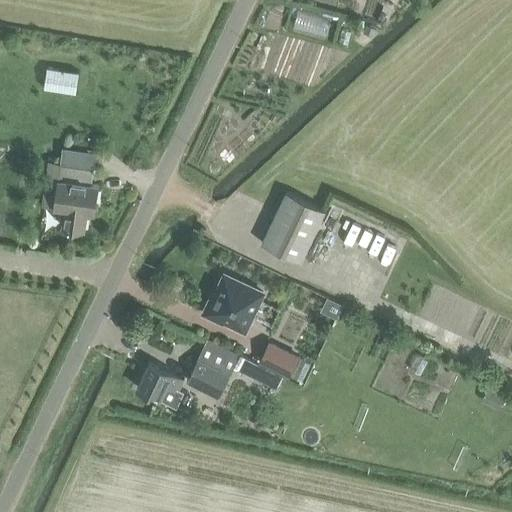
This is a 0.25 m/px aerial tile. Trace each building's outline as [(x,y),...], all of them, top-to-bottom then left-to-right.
[(94,212),(98,184),(91,183),(93,167),(60,163),(54,206),(65,207),(62,227),(84,231),(87,211),(94,212)] [(300,261),(304,252),(325,208),(305,199),(286,190),(276,211),(261,242),(300,261)] [(262,291),(224,273),(215,294),(213,293),(203,312),(223,321),(224,319),(244,329),(262,291)] [(230,374),(234,366),(276,387),(282,375),(238,354),(207,338),(197,357),(197,358),(230,374)] [(269,341),(260,359),(289,374),(298,356),(269,341)] [(219,395),(230,374),(197,358),(187,379),(219,395)] [(151,395),(156,398),(157,396),(175,405),(183,391),(178,388),(183,378),(149,361),(137,386),(152,394),(151,395)] [(482,400),(499,409),(505,397),(488,388),(482,400)]
